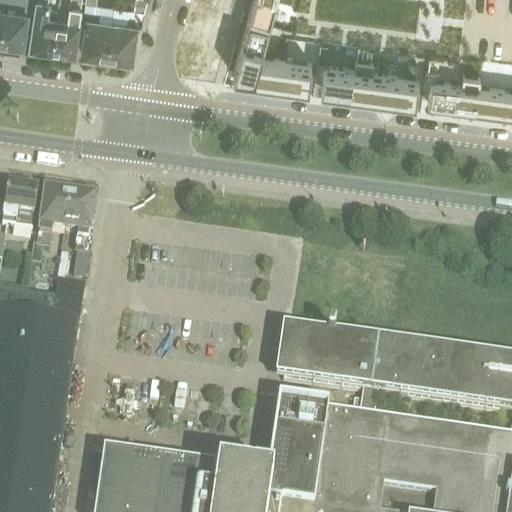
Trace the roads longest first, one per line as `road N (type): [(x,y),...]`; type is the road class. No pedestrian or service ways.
road 1 (primary): [(0,140),(511,209)]
road 2 (primary): [(511,160),(137,107)]
road 3 (primary): [(137,107),(0,88)]
